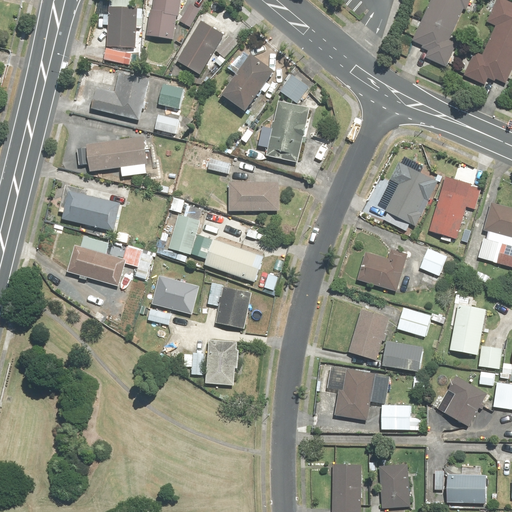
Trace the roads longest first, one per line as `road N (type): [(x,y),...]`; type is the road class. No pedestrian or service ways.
road 1 (residential): [(285,511),(285,406),(311,274),(389,86)]
road 2 (secondary): [(0,268),(61,0)]
road 3 (tertiary): [(277,0),(389,86)]
road 4 (tertiary): [(389,86),(511,138)]
